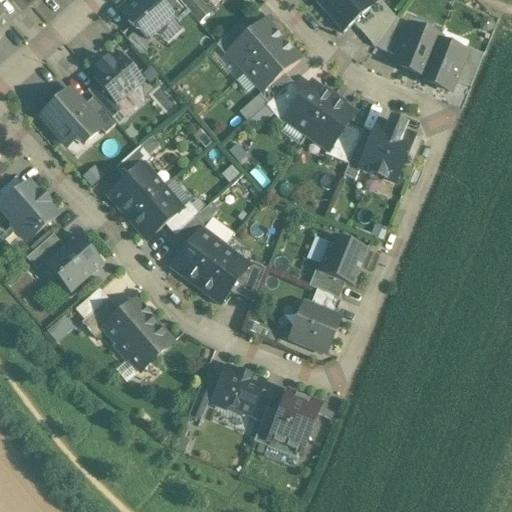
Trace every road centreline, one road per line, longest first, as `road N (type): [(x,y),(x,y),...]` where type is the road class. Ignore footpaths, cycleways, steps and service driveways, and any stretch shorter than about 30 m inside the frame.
road 1 (residential): [(0,108),(175,312),(338,389),(443,118),(352,77),(280,0)]
road 2 (residential): [(102,0),(0,89)]
